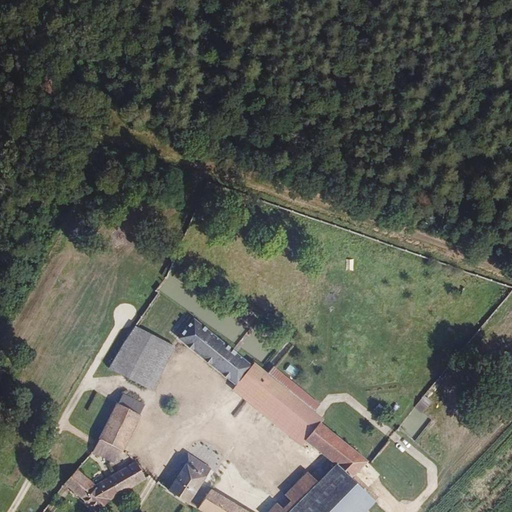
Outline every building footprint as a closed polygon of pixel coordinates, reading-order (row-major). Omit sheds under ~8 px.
[(177,339),(236,386),(252,365),(193,318),(177,339)] [(150,391),(173,347),(133,327),(108,367),(150,391)] [(254,362),(252,365),(236,386),(232,391),(299,445),(304,441),(321,423),(323,419),(314,411),(318,405),(273,366),(268,373),(254,362)] [(423,413),(432,402),(424,397),(415,408),(423,413)] [(99,440),(118,449),(123,451),(141,415),(117,403),(99,440)] [(334,465),(353,480),(370,462),(321,423),(304,441),(334,465)] [(111,461),(118,449),(99,440),(94,450),(111,461)] [(188,503),(211,467),(189,454),(184,462),(187,464),(169,491),(188,503)] [(96,511),(145,478),(136,462),(95,485),(77,470),(65,485),(96,511)] [(353,480),(334,465),(318,482),(295,505),(287,511),(364,511),(375,501),(353,480)] [(284,495),(295,505),(318,482),(307,471),(284,495)] [(248,511),(212,490),(199,510),(203,511),(248,511)] [(267,511),(285,511),(277,503),(267,511)]
